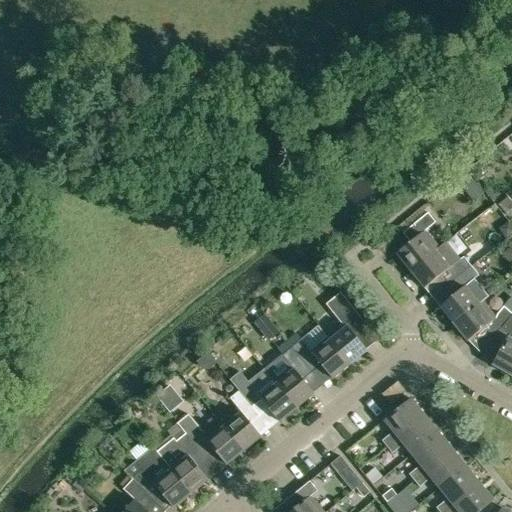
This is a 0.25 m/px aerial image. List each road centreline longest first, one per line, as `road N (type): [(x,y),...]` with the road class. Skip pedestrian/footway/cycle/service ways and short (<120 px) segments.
road 1 (residential): [(228,501),(411,356)]
road 2 (residential): [(411,356),(406,316),(358,249)]
